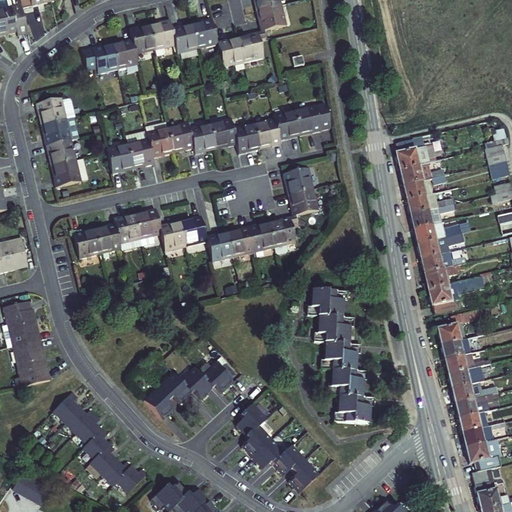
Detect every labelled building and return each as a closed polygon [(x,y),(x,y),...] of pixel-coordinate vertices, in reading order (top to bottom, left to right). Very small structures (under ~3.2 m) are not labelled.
[(26,36),(20,10),(18,0),(12,0),(8,1),(10,9),(0,11),(0,37),(16,34),(17,38),(26,36)] [(18,0),(20,10),(50,3),(49,0),(18,0)] [(278,0),(250,0),(254,13),(280,7),(278,0)] [(280,7),(254,13),(259,34),(260,40),(265,40),(263,32),(285,27),(280,7)] [(173,48),(169,32),(167,22),(147,27),(153,53),(155,58),(162,56),(161,51),(173,48)] [(216,48),(215,44),(210,22),(190,27),(196,53),(216,48)] [(153,53),(147,27),(127,32),(129,41),(133,58),(153,53)] [(196,53),(190,27),(169,32),(173,48),(175,58),(178,57),(180,63),(197,59),(196,53)] [(260,40),(259,34),(235,40),(241,65),(262,61),(257,41),(260,40)] [(241,65),(235,40),(215,44),(216,48),(221,70),(241,65)] [(133,58),(129,41),(110,46),(116,72),(136,67),(133,58)] [(116,72),(110,46),(80,53),(85,74),(94,72),(95,77),(116,72)] [(294,55),(283,56),(285,66),(295,65),(294,55)] [(61,101),(35,107),(39,127),(65,121),(61,101)] [(292,113),(298,138),(319,133),(313,107),(292,113)] [(278,143),(298,138),(292,113),(272,117),(273,122),(278,143)] [(65,121),(39,127),(44,148),(70,142),(65,121)] [(214,152),(235,147),(231,131),(229,121),(208,126),(214,152)] [(279,148),(278,143),(273,122),(251,126),(257,152),(279,148)] [(171,155),(192,150),(187,130),(186,124),(165,129),(171,155)] [(194,157),(214,152),(208,126),(187,130),(192,150),(194,157)] [(237,157),(257,152),(251,126),(231,131),(235,147),(237,157)] [(151,160),(171,155),(165,129),(144,134),(146,141),(151,160)] [(391,143),(395,160),(426,153),(442,150),(441,144),(424,148),(422,137),(418,137),(416,129),(396,133),(398,142),(391,143)] [(488,133),(489,139),(498,137),(507,135),(505,129),(488,133)] [(489,139),(481,140),(485,157),(501,154),(498,137),(489,139)] [(152,166),(151,160),(146,141),(125,146),(131,171),(152,166)] [(70,142),(44,148),(49,169),(75,162),(70,142)] [(131,171),(125,146),(104,150),(110,176),(131,171)] [(395,160),(399,178),(443,167),(441,160),(428,163),(426,153),(395,160)] [(501,154),(485,157),(487,164),(503,161),(501,154)] [(75,162),(49,169),(54,189),(80,183),(75,162)] [(399,178),(402,192),(431,185),(434,185),(432,177),(444,174),(443,167),(399,178)] [(307,170),(281,176),(285,197),(312,191),(307,170)] [(489,180),(491,186),(510,182),(508,175),(489,180)] [(510,182),(491,186),(493,194),(511,189),(510,182)] [(402,192),(406,206),(448,197),(446,190),(432,193),(431,185),(402,192)] [(316,212),(312,191),(285,197),(290,218),(292,226),(296,225),(294,217),(316,212)] [(406,206),(409,221),(437,214),(435,207),(449,204),(448,197),(406,206)] [(499,208),(500,215),(511,212),(511,209),(511,205),(499,208)] [(160,236),(158,227),(154,210),(133,215),(139,241),(160,236)] [(511,212),(500,215),(502,222),(511,219),(511,212)] [(409,221),(413,235),(452,226),(451,220),(439,223),(437,214),(409,221)] [(139,241),(133,215),(112,220),(113,224),(118,246),(139,241)] [(205,243),(204,239),(199,217),(178,222),(185,248),(205,243)] [(292,226),(290,218),(267,224),(273,250),(294,245),(289,226),(292,226)] [(185,248),(178,222),(158,227),(160,236),(164,253),(185,248)] [(118,246),(113,224),(92,230),(99,256),(119,251),(118,246)] [(273,250),(267,224),(246,229),(252,255),(273,250)] [(452,226),(413,235),(416,250),(444,244),(442,235),(454,232),(452,226)] [(511,228),(502,231),(505,245),(511,243),(511,228)] [(252,255),(246,229),(225,234),(231,260),(252,255)] [(99,256),(92,230),(72,235),(78,261),(99,256)] [(231,260),(225,234),(204,239),(205,243),(210,265),(231,260)] [(0,244),(0,272),(14,269),(13,266),(25,263),(19,238),(9,240),(10,242),(0,244)] [(416,250),(419,265),(440,260),(458,256),(457,251),(446,253),(444,244),(416,250)] [(440,260),(419,265),(423,281),(444,275),(440,260)] [(470,270),(455,273),(457,280),(472,277),(470,270)] [(444,275),(423,281),(427,298),(430,298),(432,306),(450,302),(444,275)] [(342,293),(309,291),(307,316),(315,316),(340,318),(342,293)] [(435,322),(439,339),(455,335),(457,335),(453,319),(486,310),(484,301),(446,310),(447,320),(435,322)] [(27,313),(2,319),(4,328),(7,328),(8,331),(0,333),(0,341),(2,350),(37,343),(33,324),(30,325),(27,313)] [(349,318),(340,318),(315,316),(313,343),(321,343),(347,345),(349,318)] [(439,339),(442,354),(458,351),(455,335),(439,339)] [(347,345),(321,343),(319,370),(327,370),(352,372),(354,346),(347,345)] [(445,367),(488,357),(488,354),(470,358),(468,348),(458,351),(442,354),(445,367)] [(449,382),(475,376),(472,365),(489,361),(488,357),(445,367),(449,382)] [(143,402),(161,422),(172,412),(164,404),(171,398),(178,406),(193,392),(199,399),(213,386),(221,394),(233,383),(215,365),(211,369),(206,364),(196,373),(193,370),(180,383),(172,375),(143,402)] [(14,369),(5,371),(7,381),(16,379),(14,369)] [(361,373),(352,372),(327,370),(326,396),(334,397),(359,398),(361,373)] [(452,397),(495,387),(494,382),(477,386),(475,376),(449,382),(452,397)] [(452,397),(455,412),(478,406),(482,405),(479,394),(496,390),(495,387),(452,397)] [(367,398),(359,398),(334,397),(333,422),(366,423),(367,398)] [(71,403),(66,398),(47,420),(82,451),(79,454),(90,464),(87,467),(114,491),(117,487),(126,495),(144,475),(139,471),(136,475),(124,464),(120,469),(107,458),(111,453),(99,443),(103,439),(91,429),(95,424),(85,415),(81,419),(68,408),(71,403)] [(250,406),(239,417),(242,420),(235,427),(248,441),(240,448),(261,470),(269,463),(281,476),(289,469),(295,476),(287,483),(297,493),(315,475),(289,447),(282,453),(258,427),(264,421),(250,406)] [(459,426),(503,415),(501,411),(480,416),(478,406),(455,412),(459,426)] [(459,426),(462,440),(490,434),(487,423),(503,419),(503,415),(459,426)] [(482,465),(498,460),(491,434),(490,434),(462,440),(466,457),(472,456),(475,466),(482,465)] [(477,503),(511,494),(511,489),(510,490),(510,488),(499,491),(497,482),(489,485),(487,476),(485,477),(482,465),(475,466),(468,467),(477,503)] [(15,490),(36,505),(46,491),(25,476),(15,490)] [(216,511),(196,489),(189,496),(176,482),(168,490),(165,487),(150,501),(157,509),(160,506),(165,511),(166,511),(170,508),(173,511),(216,511)] [(479,511),(498,511),(496,502),(511,497),(511,494),(477,503),(479,511)] [(400,511),(394,505),(390,509),(383,502),(371,511),(400,511)]
